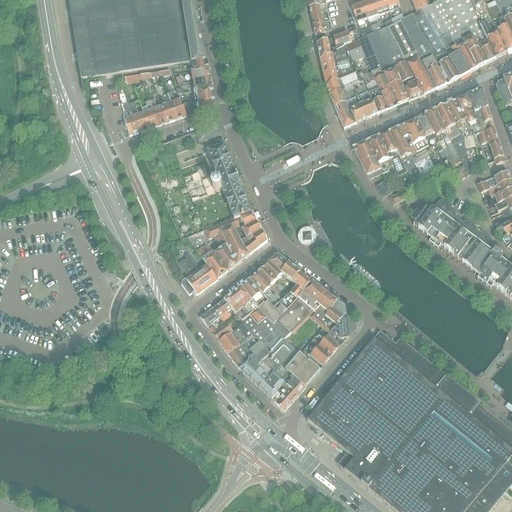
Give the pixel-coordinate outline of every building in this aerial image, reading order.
[(68,0),(81,79),(87,78),(87,75),(90,75),(91,78),(189,62),(205,60),(204,51),(195,0),(68,0)] [(384,0),(375,0),(373,1),(378,16),(389,12),(384,0)] [(396,0),(384,0),(389,12),(400,9),(396,0)] [(428,0),(415,0),(412,1),(416,12),(423,10),(432,6),(431,7),(428,0)] [(432,5),(432,6),(470,73),(478,69),(457,29),(466,25),(485,65),(495,59),(469,0),(441,0),(440,1),(432,5)] [(469,0),(495,59),(507,53),(489,11),(483,0),(469,0)] [(489,11),(507,53),(507,54),(511,51),(511,39),(495,0),(494,0),(497,7),(489,11)] [(495,0),(511,39),(511,11),(507,0),(495,0)] [(373,1),(363,4),(368,20),(378,16),(373,1)] [(368,20),(363,4),(352,8),(357,23),(368,20)] [(324,5),(309,8),(313,27),(324,25),(324,23),(329,22),(327,17),(322,19),(320,10),(325,9),(324,5)] [(432,6),(423,10),(460,78),(467,74),(467,73),(469,72),(469,73),(470,73),(432,6)] [(416,14),(414,15),(417,22),(415,23),(449,84),(460,78),(423,10),(416,12),(416,14)] [(402,14),(391,19),(393,25),(401,21),(404,19),(402,14)] [(413,15),(407,18),(415,32),(409,35),(436,90),(449,84),(415,23),(417,22),(414,15),(413,15)] [(404,19),(401,21),(409,35),(415,32),(407,18),(404,19)] [(384,23),(386,28),(388,27),(393,25),(391,19),(384,23)] [(401,21),(393,25),(388,27),(423,97),(424,96),(436,90),(409,35),(401,21)] [(324,25),(313,27),(315,36),(326,33),(331,31),(329,22),(324,23),(324,25)] [(457,29),(478,69),(485,65),(466,25),(457,29)] [(386,28),(378,32),(381,38),(381,39),(393,67),(394,69),(408,102),(409,102),(409,103),(423,97),(388,27),(386,28)] [(370,43),(381,39),(381,38),(378,32),(367,37),(370,43)] [(336,37),(334,38),(335,47),(336,52),(346,47),(351,44),(347,33),(336,37)] [(351,44),(346,47),(353,63),(364,58),(371,73),(371,74),(364,77),(364,75),(357,78),(359,83),(363,82),(368,94),(369,94),(373,103),(378,115),(388,111),(397,107),(383,74),(383,75),(370,43),(367,37),(361,40),(357,41),(351,44)] [(383,75),(383,74),(397,107),(408,102),(408,103),(408,102),(394,69),(393,67),(381,39),(370,43),(383,75)] [(317,45),(320,60),(331,55),(328,40),(317,45)] [(332,55),(331,55),(320,60),(326,86),(335,82),(356,74),(354,67),(353,63),(346,47),(336,52),(333,54),(332,55)] [(205,60),(189,62),(191,72),(209,70),(207,60),(205,60)] [(209,70),(191,72),(193,82),(191,82),(191,83),(193,83),(194,82),(211,79),(209,70)] [(355,74),(341,80),(345,90),(359,84),(359,83),(357,78),(355,74)] [(511,76),(503,80),(503,81),(498,83),(496,87),(505,108),(511,105),(511,104),(511,76)] [(193,83),(191,83),(192,84),(194,84),(195,91),(194,92),(195,91),(212,88),(211,79),(194,82),(193,83)] [(341,80),(335,82),(341,92),(345,100),(357,124),(370,118),(365,107),(367,106),(360,89),(359,84),(345,90),(341,80)] [(335,82),(326,86),(329,97),(341,92),(335,82)] [(363,82),(359,83),(359,84),(360,89),(367,106),(365,107),(370,118),(378,115),(373,103),(369,94),(368,94),(363,82)] [(195,91),(194,92),(194,93),(197,93),(198,101),(214,97),(212,88),(195,91)] [(482,91),(466,98),(474,114),(488,109),(482,91)] [(341,92),(329,97),(330,98),(336,112),(344,130),(357,124),(345,100),(341,92)] [(172,94),(168,95),(177,120),(186,117),(183,107),(180,100),(175,102),(172,94)] [(167,105),(161,107),(168,123),(177,120),(168,95),(165,96),(167,100),(165,100),(167,105)] [(214,97),(198,101),(200,112),(215,107),(214,97)] [(455,103),(472,137),(473,139),(479,136),(478,135),(483,133),(481,128),(477,121),(474,114),(466,98),(455,103)] [(154,100),(149,102),(158,127),(168,123),(161,107),(157,109),(154,100)] [(143,113),(143,114),(149,130),(158,127),(149,102),(146,103),(147,106),(142,108),(143,113)] [(134,103),(129,105),(140,133),(149,130),(143,114),(138,115),(134,103)] [(445,107),(459,136),(450,141),(457,155),(461,163),(463,166),(464,169),(460,172),(464,179),(474,172),(465,155),(466,150),(475,147),(473,139),(472,137),(455,103),(445,107)] [(190,104),(183,107),(186,117),(193,114),(190,104)] [(140,133),(129,105),(124,106),(126,114),(130,113),(132,117),(124,120),(129,137),(140,133)] [(436,111),(450,141),(459,136),(445,107),(436,111)] [(488,109),(474,114),(477,121),(481,128),(483,133),(485,133),(494,130),(492,122),(488,109)] [(461,163),(457,155),(450,141),(436,111),(424,117),(442,150),(438,152),(446,167),(447,169),(451,167),(461,163)] [(424,116),(414,121),(433,155),(429,157),(435,170),(429,173),(430,175),(446,167),(438,152),(442,150),(424,117),(424,116)] [(414,121),(406,125),(428,173),(429,173),(435,170),(429,157),(433,155),(414,121)] [(199,144),(221,136),(216,125),(195,133),(199,144)] [(406,125),(398,129),(415,165),(416,168),(421,178),(428,173),(406,125)] [(389,133),(402,162),(406,174),(407,173),(416,168),(415,165),(398,129),(389,133)] [(485,133),(488,143),(490,147),(499,144),(494,130),(485,133)] [(389,133),(379,138),(388,161),(392,167),(396,178),(406,174),(402,162),(389,133)] [(488,143),(485,133),(483,133),(478,135),(479,136),(481,145),(488,143)] [(379,138),(368,143),(378,165),(385,162),(387,169),(392,167),(388,161),(379,138)] [(378,165),(368,143),(353,150),(367,176),(369,180),(382,175),(381,171),(378,165)] [(499,144),(490,147),(492,156),(502,154),(499,144)] [(222,190),(234,221),(251,214),(225,145),(207,152),(219,182),(214,184),(213,187),(214,191),(217,192),(222,190)] [(502,154),(492,156),(495,166),(504,163),(502,154)] [(416,168),(407,173),(408,175),(413,187),(423,182),(421,178),(416,168)] [(432,179),(423,183),(428,192),(436,187),(452,177),(448,171),(432,179)] [(464,179),(460,172),(454,175),(459,182),(464,179)] [(491,199),(494,197),(511,189),(511,186),(511,185),(510,181),(507,173),(477,186),(481,194),(487,191),(491,199)] [(382,200),(391,194),(386,181),(374,188),(382,200)] [(511,189),(494,197),(497,205),(494,206),(497,213),(501,212),(508,209),(505,202),(511,198),(511,189)] [(393,206),(405,199),(402,193),(389,199),(393,206)] [(508,209),(501,212),(507,224),(511,221),(511,217),(511,215),(511,214),(511,198),(505,202),(508,209)] [(432,211),(427,207),(421,215),(416,211),(410,219),(490,279),(488,282),(511,300),(511,264),(510,267),(502,260),(504,257),(504,256),(504,255),(503,254),(502,253),(501,253),(500,253),(500,254),(499,254),(498,254),(499,253),(496,250),(497,248),(491,243),(492,242),(491,240),(482,233),(479,233),(477,231),(477,229),(467,221),(465,222),(464,223),(456,217),(457,215),(457,212),(442,201),(439,201),(432,211)] [(208,241),(214,237),(232,227),(235,233),(256,223),(251,214),(234,221),(229,222),(229,221),(204,231),(208,241)] [(501,228),(500,229),(496,230),(502,239),(511,233),(511,214),(511,215),(511,217),(511,221),(507,224),(502,227),(501,228)] [(232,227),(214,237),(221,250),(214,255),(228,273),(267,242),(256,223),(235,233),(232,227)] [(303,244),(303,243),(306,244),(309,244),(311,243),(312,241),(313,239),(313,236),(312,234),(310,232),(310,229),(303,230),(303,232),(302,232),(301,234),(300,237),(301,239),(302,242),(301,242),(303,244)] [(511,233),(502,239),(502,240),(506,246),(507,245),(509,247),(511,244),(511,233)] [(197,251),(207,266),(218,281),(228,273),(214,255),(206,244),(197,251)] [(267,265),(264,268),(275,281),(282,275),(281,274),(289,264),(275,253),(265,263),(267,265)] [(190,257),(186,260),(207,288),(218,281),(207,266),(201,271),(190,257)] [(186,260),(179,264),(188,277),(182,282),(182,286),(189,296),(194,292),(197,296),(207,288),(186,260)] [(281,274),(282,275),(286,277),(293,283),(300,273),(289,264),(281,274)] [(258,274),(269,287),(275,281),(264,268),(258,274)] [(281,301),(274,307),(282,315),(294,303),(303,293),(312,282),(300,273),(293,283),(296,286),(289,294),(281,301)] [(258,274),(250,280),(268,300),(274,307),(281,301),(272,290),(269,287),(258,274)] [(249,281),(241,287),(251,301),(260,294),(249,281)] [(278,319),(273,325),(272,326),(275,330),(285,341),(284,340),(291,333),(292,334),(309,318),(323,303),(320,300),(326,293),(312,282),(303,293),(294,303),(282,315),(278,319)] [(242,309),(249,316),(258,325),(266,318),(257,308),(251,301),(241,287),(231,295),(240,306),(238,308),(240,310),(242,309)] [(323,303),(309,318),(328,335),(331,332),(336,326),(346,315),(345,308),(326,293),(320,300),(323,303)] [(242,309),(240,310),(238,308),(240,306),(231,295),(224,301),(231,309),(232,309),(239,317),(242,321),(249,316),(242,309)] [(257,308),(266,318),(273,325),(278,319),(282,315),(274,307),(268,300),(264,304),(264,303),(257,308)] [(213,309),(212,309),(219,318),(222,323),(223,323),(225,322),(224,321),(230,316),(227,312),(231,309),(224,301),(213,309)] [(222,323),(219,318),(212,309),(199,319),(208,330),(213,327),(216,331),(219,329),(217,327),(222,323)] [(336,326),(331,332),(340,332),(339,339),(336,341),(341,345),(347,338),(348,338),(348,337),(348,336),(348,335),(346,315),(336,326)] [(266,318),(258,325),(249,316),(242,321),(244,323),(243,324),(249,332),(254,336),(227,356),(237,369),(245,362),(253,356),(249,352),(274,331),(275,330),(272,326),(273,325),(266,318)] [(208,330),(208,331),(218,343),(229,335),(233,332),(225,322),(223,323),(222,323),(217,327),(219,329),(216,331),(213,327),(208,330)] [(229,335),(218,343),(227,356),(254,336),(249,332),(243,324),(233,332),(229,335)] [(103,335),(109,330),(105,326),(104,327),(102,328),(99,331),(103,335)] [(245,362),(237,369),(271,401),(278,394),(276,392),(278,390),(281,386),(284,384),(280,380),(287,372),(285,371),(300,354),(285,342),(285,341),(275,330),(274,331),(249,352),(253,356),(245,362)] [(498,421),(494,418),(469,398),(464,394),(450,382),(441,375),(400,340),(395,346),(380,333),(336,388),(308,422),(336,445),(354,460),(349,466),(345,471),(379,500),(384,503),(394,511),(483,511),(507,483),(508,482),(508,481),(511,484),(511,432),(511,433),(508,430),(509,430),(504,426),(498,421)] [(327,337),(320,345),(321,345),(319,347),(331,357),(340,347),(327,337)] [(321,345),(320,345),(314,339),(311,342),(318,348),(310,356),(323,367),(331,357),(319,347),(321,345)] [(169,366),(176,360),(169,352),(162,357),(169,366)] [(285,371),(287,372),(306,389),(305,388),(319,371),(300,354),(285,371)] [(280,380),(284,384),(288,387),(298,397),(306,389),(287,372),(280,380)] [(282,394),(280,393),(279,395),(280,396),(291,405),(298,397),(288,387),(284,384),(281,386),(286,390),(282,394)] [(278,394),(271,401),(284,413),(291,405),(280,396),(279,395),(280,393),(278,390),(276,392),(278,394)]
